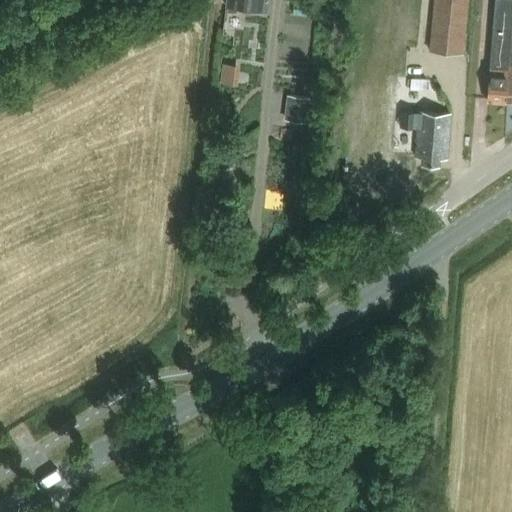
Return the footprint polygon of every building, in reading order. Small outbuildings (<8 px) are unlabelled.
[(227,0),(226,4),(267,10),(268,0),(227,0)] [(462,54),(466,0),(434,0),(430,52),(462,54)] [(511,0),(497,0),(495,37),(489,101),(508,103),(511,41),(511,0)] [(222,60),(222,79),(237,80),(237,60),(222,60)] [(427,80),(411,79),(410,89),(426,90),(427,80)] [(310,98),(287,95),(284,120),(307,123),(310,98)] [(400,128),(418,129),(417,156),(423,157),(423,163),(442,164),(442,159),(449,159),(452,114),(419,112),(401,111),(400,128)]
